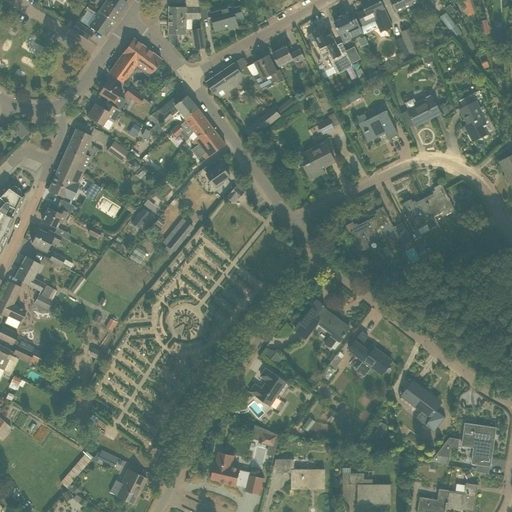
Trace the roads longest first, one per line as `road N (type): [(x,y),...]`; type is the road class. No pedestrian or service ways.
road 1 (residential): [(166,494),(210,407),(321,258)]
road 2 (residential): [(511,238),(481,182),(440,162),(417,161),(369,181),(294,224)]
road 3 (residential): [(511,402),(321,258)]
road 4 (residential): [(294,224),(190,78)]
road 5 (residential): [(190,78),(331,0)]
road 6 (residential): [(0,272),(50,161)]
